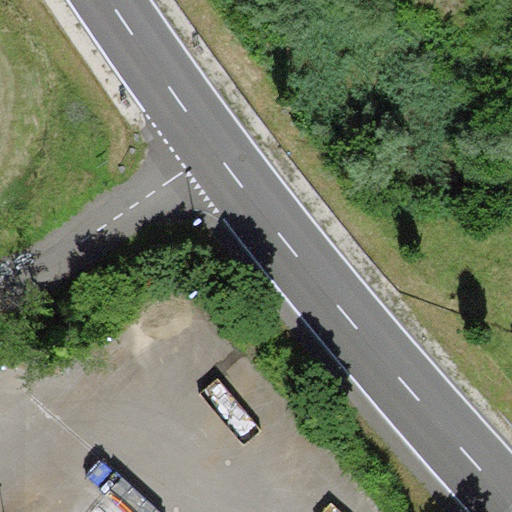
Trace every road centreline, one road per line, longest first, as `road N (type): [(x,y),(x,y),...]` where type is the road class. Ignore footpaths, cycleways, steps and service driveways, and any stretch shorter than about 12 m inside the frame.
road 1 (primary): [(511,506),(333,312),(205,146)]
road 2 (residential): [(0,276),(205,146)]
road 3 (primary): [(205,146),(99,0)]
